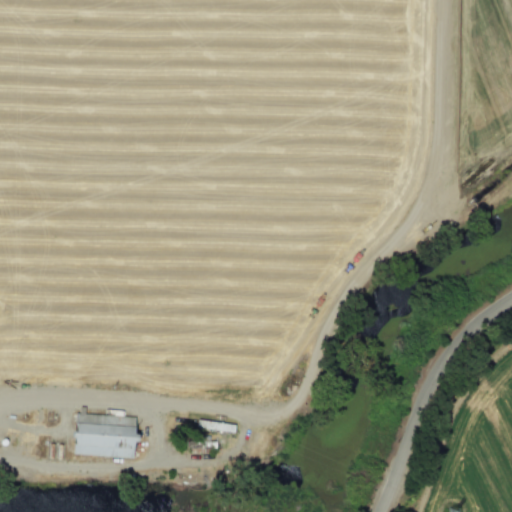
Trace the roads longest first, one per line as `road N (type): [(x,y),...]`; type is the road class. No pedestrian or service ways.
road 1 (track): [(0,398),(79,395),(276,411),(296,399),(331,320),(422,196),(434,140),(439,0)]
road 2 (tertiary): [(511,301),(464,328),(417,393),(392,511)]
